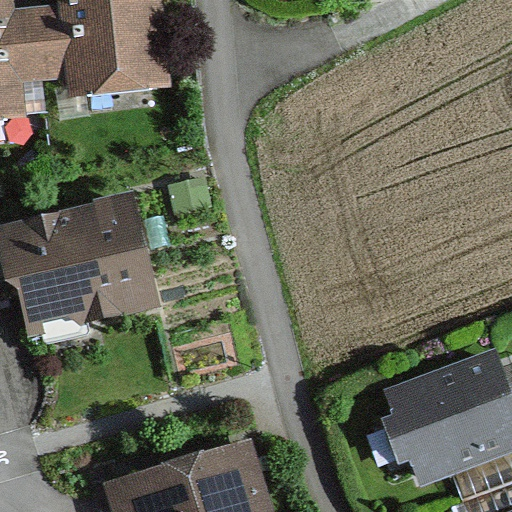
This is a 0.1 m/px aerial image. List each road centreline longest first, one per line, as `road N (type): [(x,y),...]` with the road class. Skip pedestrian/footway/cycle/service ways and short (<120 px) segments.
road 1 (residential): [(284,380),(221,147),(211,0)]
road 2 (residential): [(0,464),(284,380)]
road 3 (residential): [(336,511),(284,380)]
